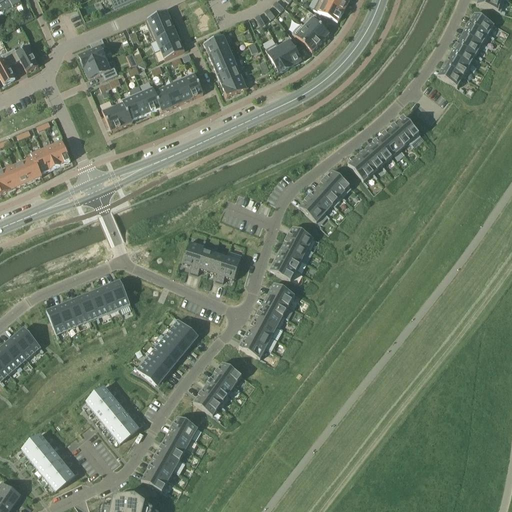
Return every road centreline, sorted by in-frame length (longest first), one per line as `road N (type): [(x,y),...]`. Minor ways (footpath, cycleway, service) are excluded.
road 1 (residential): [(464,0),(410,92),(281,206),(241,317)]
road 2 (tertiary): [(379,0),(358,44),(315,87),(155,163)]
road 3 (residential): [(241,317),(123,475),(50,511)]
road 4 (residential): [(47,79),(63,46),(170,0)]
road 5 (residential): [(122,262),(29,301),(0,326)]
road 6 (residential): [(241,317),(122,262)]
